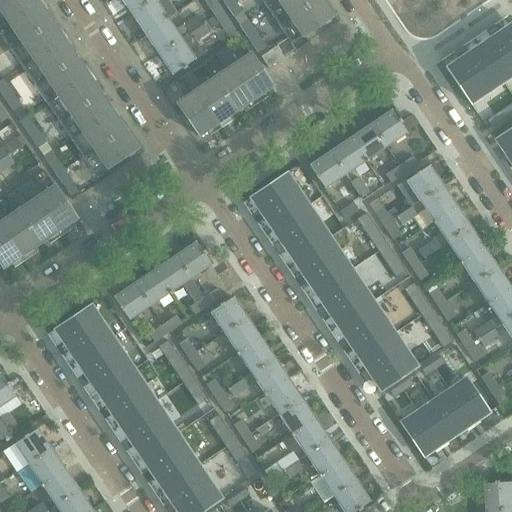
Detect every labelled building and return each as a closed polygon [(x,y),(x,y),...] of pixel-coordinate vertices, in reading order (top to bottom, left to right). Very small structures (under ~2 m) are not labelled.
[(36,0),(0,0),(0,30),(39,4),(36,0)] [(121,0),(131,14),(152,0),(121,0)] [(153,0),(152,0),(131,14),(144,35),(167,20),(153,0)] [(210,0),(205,4),(214,17),(222,12),(213,0),(210,0)] [(235,3),(233,0),(221,0),(228,9),(235,3)] [(260,0),(266,9),(279,0),(260,0)] [(333,17),(321,0),(279,0),(266,9),(291,45),(333,17)] [(242,12),(235,3),(228,9),(234,18),(242,12)] [(39,4),(0,30),(0,35),(22,68),(63,40),(39,4)] [(222,12),(214,17),(223,31),(231,26),(222,12)] [(198,17),(184,26),(189,34),(204,25),(198,17)] [(167,20),(144,35),(158,55),(181,40),(189,34),(184,26),(175,32),(167,20)] [(246,35),(253,30),(247,21),(239,26),(246,35)] [(511,25),(511,24),(478,46),(503,83),(511,77),(511,25)] [(204,25),(189,34),(194,42),(195,41),(209,32),(204,25)] [(260,39),(253,30),(246,35),(252,44),(260,39)] [(185,67),(203,54),(195,41),(194,42),(189,34),(181,40),(158,55),(172,76),(182,69),(182,70),(185,68),(185,67)] [(266,48),(260,39),(252,44),(258,54),(266,48)] [(63,40),(22,68),(46,104),(88,76),(63,40)] [(478,46),(445,68),(470,105),(503,83),(478,46)] [(268,69),(284,58),(276,47),(260,57),(268,69)] [(236,63),(226,48),(221,52),(231,67),(236,63)] [(231,67),(221,52),(215,56),(225,70),(231,67)] [(272,87),(249,54),(236,63),(231,67),(253,100),(272,87)] [(253,100),(231,67),(225,70),(213,79),(235,112),(253,100)] [(200,87),(190,72),(185,76),(195,91),(200,87)] [(46,104),(71,141),(112,113),(88,76),(46,104)] [(195,91),(185,76),(179,80),(189,95),(195,91)] [(235,112),(213,79),(200,87),(195,91),(217,124),(235,112)] [(2,80),(0,81),(0,93),(1,95),(9,89),(2,80)] [(9,89),(1,95),(7,104),(15,98),(9,89)] [(217,124),(195,91),(189,95),(176,104),(198,137),(217,124)] [(15,98),(7,104),(13,113),(21,108),(15,98)] [(0,105),(0,122),(0,123),(8,118),(0,105)] [(506,108),(496,114),(500,121),(510,115),(506,108)] [(400,124),(401,123),(399,120),(398,121),(391,111),(371,125),(386,147),(407,134),(400,124)] [(71,141),(95,177),(137,149),(112,113),(71,141)] [(496,114),(486,121),(491,128),(500,121),(496,114)] [(27,116),(19,121),(25,130),(33,125),(27,116)] [(33,125),(25,130),(31,140),(39,134),(33,125)] [(371,125),(350,138),(366,161),(386,147),(371,125)] [(511,128),(494,141),(506,158),(511,153),(511,128)] [(39,134),(31,140),(38,149),(45,143),(39,134)] [(4,147),(9,154),(24,144),(19,137),(4,147)] [(350,138),(330,152),(345,175),(366,161),(350,138)] [(3,148),(0,150),(0,161),(8,156),(3,148)] [(51,152),(43,157),(49,166),(57,161),(51,152)] [(316,176),(315,177),(317,180),(318,179),(325,189),(345,175),(330,152),(309,166),(316,176)] [(8,156),(0,161),(0,172),(13,163),(8,156)] [(412,157),(399,166),(404,174),(418,165),(412,157)] [(57,161),(49,166),(55,175),(63,170),(57,161)] [(399,166),(385,176),(390,183),(404,174),(399,166)] [(414,174),(415,175),(406,182),(419,202),(442,187),(428,167),(419,173),(418,172),(414,174)] [(63,170),(55,175),(62,185),(69,179),(63,170)] [(286,174),(249,199),(271,231),(308,206),(286,174)] [(359,178),(351,183),(360,197),(368,192),(359,178)] [(30,180),(25,184),(57,232),(76,219),(54,186),(40,195),(30,180)] [(29,203),(17,211),(39,244),(57,232),(25,184),(19,188),(29,203)] [(442,187),(419,202),(433,223),(456,207),(442,187)] [(377,200),(369,205),(374,213),(383,227),(391,222),(382,208),(377,200)] [(353,204),(340,213),(345,220),(359,211),(353,204)] [(308,206),(271,231),(292,263),(330,238),(308,206)] [(456,207),(433,223),(447,243),(469,228),(456,207)] [(411,208),(397,218),(402,225),(416,216),(411,208)] [(0,212),(0,224),(21,256),(39,244),(17,211),(5,219),(0,212)] [(366,214),(356,220),(361,227),(370,220),(366,214)] [(370,220),(361,227),(365,233),(375,227),(370,220)] [(391,222),(383,227),(392,240),(400,235),(391,222)] [(0,265),(2,269),(21,256),(0,224),(0,265)] [(375,227),(365,233),(369,240),(379,233),(375,227)] [(469,228),(447,243),(460,263),(483,248),(469,228)] [(379,233),(369,240),(374,246),(383,240),(379,233)] [(330,238),(292,263),(306,284),(314,295),(351,270),(330,238)] [(383,240),(374,246),(378,253),(388,246),(383,240)] [(433,241),(419,251),(424,259),(438,249),(433,241)] [(195,243),(175,256),(190,279),(211,265),(204,256),(205,255),(203,251),(202,252),(195,243)] [(388,246),(378,253),(383,259),(392,253),(388,246)] [(483,248),(460,263),(474,284),(497,269),(483,248)] [(401,254),(411,268),(418,262),(409,249),(401,254)] [(392,253),(383,259),(387,266),(397,259),(392,253)] [(175,256),(155,270),(170,293),(190,279),(175,256)] [(397,259),(387,266),(391,272),(401,266),(397,259)] [(418,262),(411,268),(420,281),(427,276),(418,262)] [(401,266),(391,272),(396,279),(405,272),(401,266)] [(497,269),(474,284),(488,304),(511,289),(497,269)] [(155,270),(134,284),(149,307),(170,293),(155,270)] [(351,270),(314,295),(335,327),(373,302),(351,270)] [(120,307),(119,308),(121,311),(122,310),(129,320),(149,307),(134,284),(114,297),(120,307)] [(413,284),(403,290),(408,297),(418,290),(413,284)] [(217,289),(203,298),(208,306),(222,297),(217,289)] [(436,289),(429,294),(438,308),(445,303),(436,289)] [(511,291),(511,289),(488,304),(501,325),(511,317),(511,291)] [(418,290),(408,297),(412,303),(422,297),(418,290)] [(422,297),(412,303),(416,310),(426,303),(422,297)] [(203,298),(189,308),(194,315),(208,306),(203,298)] [(220,307),(210,313),(224,334),(246,319),(233,298),(223,305),(222,303),(219,306),(220,307)] [(373,302),(335,327),(357,359),(394,334),(373,302)] [(426,303),(416,310),(421,316),(431,310),(426,303)] [(455,317),(445,303),(438,308),(447,322),(455,317)] [(90,305),(53,331),(55,333),(71,357),(75,363),(113,338),(90,305)] [(431,310),(421,316),(425,323),(435,316),(431,310)] [(435,316),(425,323),(430,329),(440,323),(435,316)] [(176,317),(162,326),(167,333),(181,324),(176,317)] [(511,317),(501,325),(511,340),(511,317)] [(246,319),(224,334),(237,354),(260,339),(246,319)] [(440,323),(430,329),(434,336),(444,329),(440,323)] [(488,323),(474,332),(479,340),(493,330),(488,323)] [(162,326),(149,335),(154,343),(167,333),(162,326)] [(444,329),(434,336),(439,342),(448,336),(444,329)] [(456,335),(465,349),(473,344),(464,330),(456,335)] [(493,330),(479,340),(484,348),(498,338),(493,330)] [(394,334),(357,359),(379,392),(416,367),(394,334)] [(448,336),(439,342),(443,349),(453,342),(448,336)] [(113,338),(75,363),(97,395),(134,370),(113,338)] [(186,339),(179,344),(188,358),(196,353),(186,339)] [(260,339),(237,354),(251,375),(274,359),(260,339)] [(168,341),(158,347),(162,354),(172,347),(168,341)] [(473,344),(465,349),(474,363),(482,357),(473,344)] [(172,347),(162,354),(166,360),(176,354),(172,347)] [(205,367),(196,353),(188,358),(197,372),(205,367)] [(176,354),(166,360),(171,367),(181,360),(176,354)] [(441,357),(431,364),(435,371),(445,364),(441,357)] [(274,359),(251,375),(265,395),(287,380),(274,359)] [(181,360),(171,367),(175,373),(185,367),(181,360)] [(431,364),(421,371),(426,377),(435,371),(431,364)] [(185,367),(175,373),(180,380),(189,373),(185,367)] [(134,370),(97,395),(118,427),(156,402),(134,370)] [(189,373),(180,380),(184,386),(194,380),(189,373)] [(480,378),(490,392),(497,387),(488,373),(480,378)] [(0,406),(15,397),(9,387),(10,386),(8,383),(6,384),(0,374),(0,406)] [(465,378),(448,390),(472,425),(489,413),(465,378)] [(409,379),(399,385),(403,392),(413,386),(409,379)] [(194,380),(184,386),(188,393),(198,386),(194,380)] [(206,385),(215,399),(223,394),(214,380),(206,385)] [(243,380),(228,390),(234,397),(248,388),(243,380)] [(287,380),(265,395),(278,415),(301,400),(287,380)] [(399,385),(389,392),(394,399),(403,392),(399,385)] [(198,386),(188,393),(193,400),(203,393),(198,386)] [(497,387),(490,392),(499,405),(506,400),(497,387)] [(448,390),(432,400),(456,436),(472,425),(448,390)] [(203,393),(193,400),(197,406),(207,399),(203,393)] [(232,407),(223,394),(215,399),(225,413),(232,407)] [(301,400),(278,415),(292,436),(315,420),(301,400)] [(432,400),(416,411),(440,446),(456,436),(432,400)] [(156,402),(118,427),(140,459),(177,434),(156,402)] [(416,411),(399,422),(423,458),(440,446),(416,411)] [(0,419),(10,433),(17,428),(8,414),(0,419)] [(218,416),(208,422),(212,428),(222,422),(218,416)] [(0,419),(0,434),(2,438),(10,433),(0,419)] [(315,420),(292,436),(306,456),(329,441),(315,420)] [(233,426),(243,440),(250,434),(241,421),(233,426)] [(222,422),(212,428),(217,435),(227,428),(222,422)] [(227,428),(217,435),(221,442),(231,435),(227,428)] [(26,435),(23,437),(24,438),(14,445),(28,466),(51,450),(37,430),(27,436),(26,435)] [(177,434),(140,459),(161,491),(199,466),(177,434)] [(259,448),(250,434),(243,440),(252,453),(259,448)] [(231,435),(221,442),(226,448),(235,442),(231,435)] [(329,441),(306,456),(320,476),(342,461),(329,441)] [(235,442),(226,448),(230,455),(240,448),(235,442)] [(240,448),(230,455),(234,461),(244,455),(240,448)] [(51,450),(28,466),(41,486),(64,471),(51,450)] [(292,454),(278,464),(283,471),(297,462),(292,454)] [(244,455),(234,461),(239,468),(249,461),(244,455)] [(249,461),(239,468),(243,474),(253,468),(249,461)] [(342,461),(320,476),(333,497),(356,481),(342,461)] [(297,462),(283,471),(288,479),(302,469),(297,462)] [(199,466),(161,491),(175,511),(200,511),(221,498),(199,466)] [(253,468),(243,474),(247,481),(257,474),(253,468)] [(64,471),(41,486),(55,506),(78,491),(64,471)] [(356,481),(333,497),(343,511),(354,511),(356,511),(357,511),(361,510),(360,508),(370,502),(356,481)] [(498,484),(486,485),(488,511),(511,510),(511,482),(502,483),(502,482),(498,482),(498,484)] [(8,498),(0,486),(0,502),(1,503),(8,498)] [(245,489),(235,496),(240,502),(250,496),(245,489)] [(78,491),(55,506),(59,511),(90,511),(92,511),(78,491)] [(235,496),(226,502),(230,509),(240,502),(235,496)] [(302,511),(296,503),(285,511),(302,511)]
